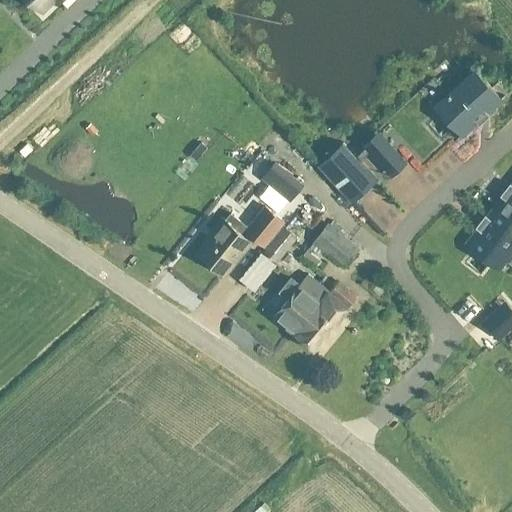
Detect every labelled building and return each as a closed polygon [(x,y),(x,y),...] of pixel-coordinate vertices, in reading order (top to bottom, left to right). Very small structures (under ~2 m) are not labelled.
[(33,0),(42,9),(50,0),(33,0)] [(475,69),(434,105),(460,134),(501,98),(475,69)] [(341,141),(317,163),(351,202),(376,179),(358,160),(369,150),(365,146),(355,156),(341,141)] [(303,184),(289,172),(275,188),(290,200),(303,184)] [(511,185),(495,207),(511,219),(511,185)] [(211,234),(197,251),(224,274),(252,240),(262,248),(286,221),(265,203),(247,224),(231,211),(226,217),(224,215),(209,233),(211,234)] [(497,267),(511,247),(511,219),(495,207),(467,243),(497,267)] [(324,251),(346,267),(362,247),(328,221),(309,246),(321,255),(324,251)] [(284,225),(263,251),(276,262),(297,236),(284,225)] [(309,273),(299,284),(289,275),(278,289),(288,298),(274,315),(294,333),(326,295),(323,293),(327,289),(309,273)] [(323,293),(326,295),(294,333),(314,349),(349,308),(349,307),(357,297),(339,281),(330,292),(327,289),(323,293)] [(493,310),(481,321),(497,339),(509,328),(493,310)] [(244,511),(262,511),(277,501),(271,493),(245,511),(244,511)]
